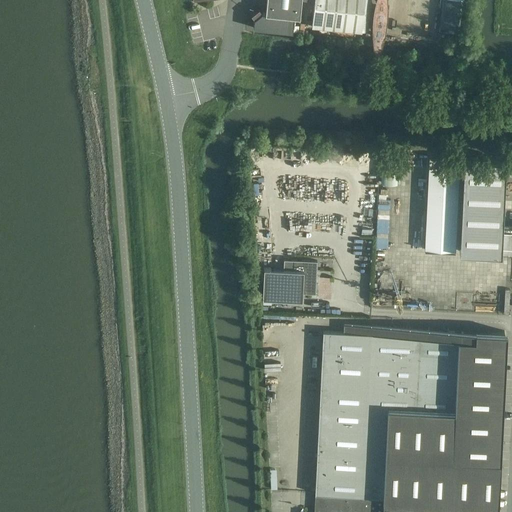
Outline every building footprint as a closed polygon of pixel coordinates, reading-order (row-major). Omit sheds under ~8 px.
[(266,0),(265,12),(262,12),(259,8),(251,14),(254,18),(253,28),(292,32),(294,16),(299,17),(301,0),(266,0)] [(314,0),(312,26),(361,32),(364,0),(314,0)] [(382,153),(381,183),(397,184),(398,153),(382,153)] [(429,156),(425,250),(455,251),(459,157),(429,156)] [(501,253),(511,253),(511,221),(502,221),(505,159),(463,157),(459,251),(501,253)] [(315,271),(316,271),(317,260),(293,259),(293,269),(263,267),(262,297),(302,299),(302,293),(315,293),(316,276),(315,276),(315,271)] [(411,511),(412,504),(458,506),(498,508),(502,428),(506,332),(504,331),(504,332),(498,331),(484,331),(484,330),(477,330),(476,338),(466,337),(351,332),(343,331),(323,330),(322,349),(315,493),(315,496),(313,496),(313,504),(314,504),(313,511),(411,511)] [(271,411),(282,411),(283,401),(272,401),(271,411)]
